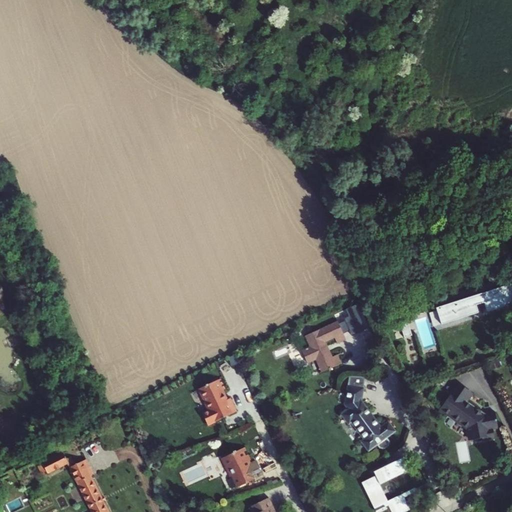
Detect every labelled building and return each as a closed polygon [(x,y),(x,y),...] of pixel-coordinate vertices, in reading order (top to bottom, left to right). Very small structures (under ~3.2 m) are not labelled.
[(499,272),(490,275),(492,282),(502,279),(499,272)] [(486,311),(511,302),(511,286),(511,284),(485,292),(486,294),(468,299),(468,297),(451,302),(452,304),(436,309),(441,324),(472,314),(470,307),(475,305),(483,302),(486,311)] [(347,309),(352,322),(365,317),(361,304),(347,309)] [(406,316),(398,319),(400,326),(408,324),(406,316)] [(322,373),(339,365),(335,356),(331,358),(325,343),(334,339),(337,344),(345,340),(337,323),(306,337),(310,348),(302,352),(307,364),(316,360),(322,373)] [(408,324),(400,326),(403,337),(411,334),(408,324)] [(364,378),(349,377),(344,406),(348,411),(342,415),(348,425),(352,423),(363,440),(361,441),(368,451),(377,445),(380,450),(382,450),(384,450),(388,447),(389,445),(389,443),(386,438),(395,433),(388,423),(380,428),(360,401),(364,378)] [(204,386),(199,389),(209,409),(202,413),(208,424),(236,410),(230,398),(227,399),(222,390),(225,389),(220,378),(214,381),(210,383),(208,384),(207,384),(203,385),(204,386)] [(457,386),(449,398),(461,407),(465,402),(470,394),(457,386)] [(449,398),(438,414),(446,420),(448,417),(457,423),(456,424),(468,432),(470,442),(482,440),(484,440),(483,432),(492,430),(497,429),(495,415),(483,417),(476,412),(477,410),(465,402),(461,407),(449,398)] [(484,440),(482,440),(482,442),(494,440),(492,430),(483,432),(484,440)] [(237,488),(263,476),(257,463),(252,465),(249,466),(247,462),(250,460),(245,448),(223,458),(233,478),(230,479),(227,481),(231,490),(237,487),(237,488)] [(63,453),(42,463),(47,473),(68,463),(63,453)] [(223,458),(221,459),(230,479),(233,478),(223,458)] [(377,476),(363,483),(376,511),(379,510),(380,511),(381,511),(387,509),(386,507),(389,506),(391,511),(406,511),(410,510),(404,498),(398,501),(397,497),(388,502),(380,484),(381,485),(409,471),(403,459),(375,472),(377,476)] [(86,460),(70,468),(91,511),(107,511),(91,477),(94,475),(86,460)] [(415,488),(397,497),(398,501),(404,498),(417,492),(415,488)] [(274,511),(268,498),(250,507),(251,511),(274,511)]
